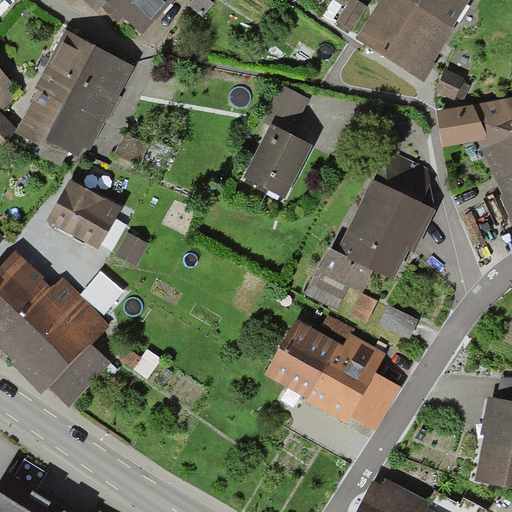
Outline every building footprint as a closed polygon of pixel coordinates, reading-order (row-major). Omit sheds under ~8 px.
[(87,0),(98,10),(102,6),(111,13),(119,21),(124,16),(142,32),(170,0),(87,0)] [(210,0),(193,0),(190,4),(202,15),(213,3),(210,0)] [(356,0),(351,0),(338,22),(352,31),(367,7),(356,0)] [(382,0),(358,39),(362,41),(423,77),(467,0),(382,0)] [(134,66),(67,32),(15,133),(43,146),(46,142),(76,154),(81,157),(84,150),(90,152),(114,105),(134,66)] [(0,111),(22,92),(0,66),(0,142),(15,129),(0,112),(0,111)] [(440,89),(459,94),(462,81),(443,76),(440,89)] [(264,124),(270,127),(244,178),(286,200),(314,146),(295,136),(312,102),(283,87),(264,124)] [(511,99),(437,110),(443,147),(480,141),(511,214),(511,99)] [(150,143),(126,132),(116,154),(139,165),(150,143)] [(111,176),(95,168),(87,183),(103,191),(111,176)] [(121,206),(72,180),(48,224),(98,250),(121,206)] [(430,207),(372,180),(341,249),(399,276),(410,252),(430,207)] [(128,233),(117,255),(138,266),(149,244),(128,233)] [(56,287),(17,252),(0,269),(0,348),(13,360),(9,363),(45,394),(49,390),(69,408),(110,365),(90,348),(110,327),(102,320),(80,298),(62,280),(56,287)] [(100,273),(80,298),(102,320),(123,293),(100,273)] [(363,289),(354,311),(371,319),(380,297),(363,289)] [(392,302),(382,322),(412,336),(422,316),(392,302)] [(378,354),(298,314),(267,375),(377,430),(399,386),(369,371),(378,354)] [(128,349),(120,360),(148,380),(160,363),(147,354),(142,360),(128,349)] [(511,403),(489,400),(484,432),(475,482),(511,488),(511,403)] [(0,493),(0,511),(104,511),(100,509),(97,511),(66,511),(10,478),(0,493)] [(432,506),(380,478),(361,511),(485,511),(467,502),(464,509),(437,495),(432,506)]
